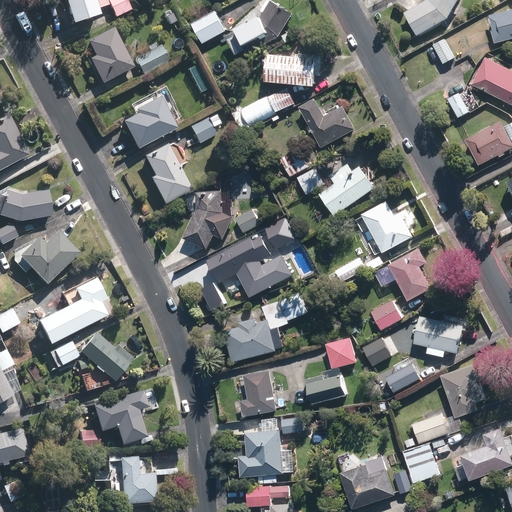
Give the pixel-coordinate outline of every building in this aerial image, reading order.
[(92,0),(72,0),(67,1),(75,25),(98,17),(92,0)] [(124,0),(108,0),(116,16),(130,10),(124,0)] [(421,32),(449,17),(460,0),(433,0),(432,3),(411,14),(421,32)] [(252,50),(281,35),(292,15),(274,4),(266,17),(233,34),(242,52),(250,48),(252,50)] [(217,14),(197,25),(207,44),(227,32),(217,14)] [(511,17),(497,21),(502,42),(511,39),(511,17)] [(100,59),(93,63),(103,83),(131,69),(114,34),(92,45),(100,59)] [(446,41),(436,46),(446,64),(456,58),(446,41)] [(161,48),(137,60),(144,74),(168,62),(161,48)] [(322,59),(275,55),(273,78),(319,83),(322,59)] [(202,62),(189,68),(201,94),(214,87),(202,62)] [(511,73),(490,63),(479,86),(511,102),(511,73)] [(290,91),(273,98),(280,113),(297,105),(290,91)] [(460,94),(450,100),(460,118),(471,112),(460,94)] [(268,97),(260,100),(269,118),(276,114),(268,97)] [(140,118),(126,125),(138,148),(175,130),(162,103),(138,114),(140,118)] [(318,104),(305,111),(325,149),(357,132),(346,111),(327,121),(318,104)] [(0,170),(27,156),(8,121),(0,124),(0,170)] [(208,123),(193,130),(200,144),(215,136),(208,123)] [(511,142),(504,127),(473,143),(484,165),(511,151),(511,142)] [(158,179),(154,181),(166,204),(191,191),(168,148),(148,159),(158,179)] [(304,152),(286,162),(294,177),(313,166),(304,152)] [(341,187),(326,198),(339,216),(377,189),(364,171),(357,176),(351,169),(336,179),(341,187)] [(317,172),(302,180),(310,195),(326,186),(317,172)] [(0,212),(20,218),(51,214),(48,192),(25,196),(7,191),(0,212)] [(201,196),(202,211),(189,238),(211,249),(218,234),(224,237),(235,215),(225,211),(224,194),(201,196)] [(389,208),(370,218),(389,253),(415,240),(403,217),(396,221),(389,208)] [(254,211),(239,219),(246,232),(261,225),(254,211)] [(283,222),(265,231),(273,247),(291,238),(283,222)] [(10,223),(0,228),(0,240),(2,243),(16,235),(10,223)] [(40,239),(22,255),(47,281),(78,251),(59,231),(45,244),(40,239)] [(329,255),(338,269),(360,254),(351,240),(329,255)] [(254,243),(222,260),(231,276),(242,270),(256,295),(294,275),(285,256),(267,266),(254,243)] [(423,251),(395,266),(412,298),(433,287),(421,264),(428,260),(423,251)] [(304,258),(297,261),(302,269),(308,266),(304,258)] [(85,299),(42,319),(51,339),(106,312),(91,282),(79,288),(85,299)] [(301,296),(285,302),(293,321),(308,315),(301,296)] [(395,300),(374,311),(384,330),(405,319),(395,300)] [(281,303),(267,308),(276,331),(290,326),(281,303)] [(12,311),(0,316),(0,328),(1,331),(18,324),(12,311)] [(465,326),(426,317),(420,341),(460,351),(465,326)] [(278,353),(270,325),(260,328),(259,324),(245,327),(246,331),(230,335),(237,364),(278,353)] [(115,349),(97,334),(83,350),(116,377),(132,358),(117,347),(115,349)] [(355,340),(332,345),(337,366),(359,361),(355,340)] [(375,340),(363,347),(369,358),(381,351),(375,340)] [(71,343),(56,351),(62,363),(77,355),(71,343)] [(481,365),(448,377),(461,414),(479,408),(476,402),(488,398),(481,379),(485,377),(481,365)] [(422,367),(399,376),(403,385),(426,377),(422,367)] [(0,371),(0,398),(11,393),(0,371)] [(255,401),(248,402),(249,412),(277,407),(271,373),(251,377),(255,401)] [(343,373),(310,381),(315,401),(348,393),(343,373)] [(143,391),(96,406),(103,428),(117,423),(124,442),(146,435),(138,409),(148,406),(143,391)] [(443,415),(416,424),(423,442),(450,433),(443,415)] [(304,418),(286,420),(287,432),(306,430),(304,418)] [(22,431),(0,436),(0,459),(28,453),(22,431)] [(98,431),(82,432),(82,447),(99,446),(98,431)] [(496,445),(469,455),(477,477),(511,464),(511,444),(507,431),(492,436),(496,445)] [(282,433),(251,435),(253,457),(259,457),(261,474),(285,471),(282,433)] [(432,444),(407,452),(417,481),(442,473),(432,444)] [(137,457),(122,458),(125,501),(157,499),(155,473),(139,474),(137,457)] [(364,467),(347,473),(358,506),(398,493),(391,470),(368,477),(364,467)] [(408,470),(398,474),(404,491),(414,488),(408,470)] [(271,487),(252,487),(253,504),(272,504),(271,487)] [(291,487),(276,487),(276,496),(291,496),(291,487)]
